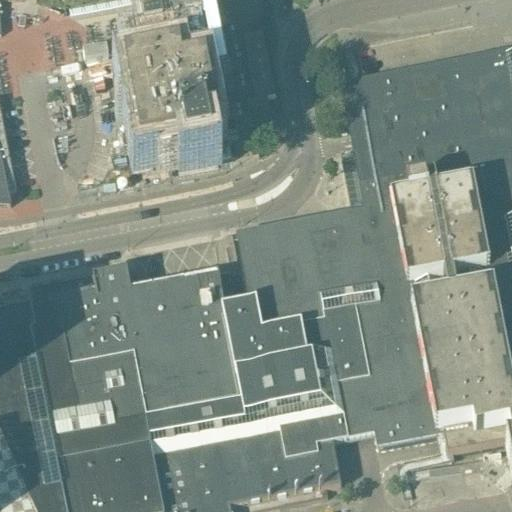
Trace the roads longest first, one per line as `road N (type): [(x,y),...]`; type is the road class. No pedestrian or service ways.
road 1 (unclassified): [(0,266),(272,209),(297,190),(301,151)]
road 2 (unclassified): [(301,151),(243,194),(0,242)]
road 3 (unknown): [(511,145),(505,128),(483,119),(351,143)]
road 4 (unclassified): [(301,151),(291,66),(298,44),(327,17)]
